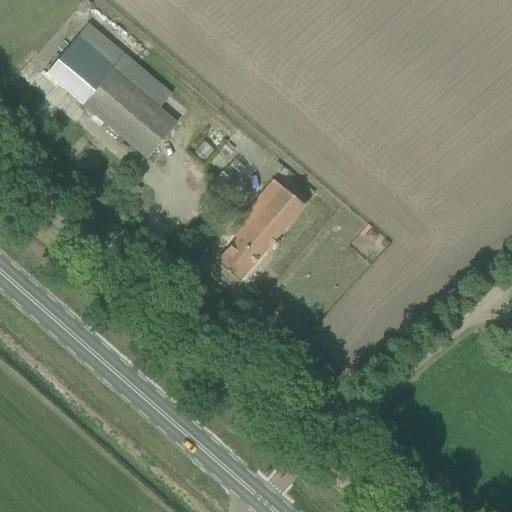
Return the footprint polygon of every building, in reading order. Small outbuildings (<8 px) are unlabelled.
[(84,0),(76,9),(83,14),(91,6),(84,0)] [(87,24),(46,74),(146,158),(176,124),(112,70),(124,55),(87,24)] [(222,173),(233,182),(239,175),(239,174),(228,165),(228,166),(222,173)] [(222,173),(206,192),(217,201),(233,182),(222,173)] [(215,263),(238,282),(302,207),(273,182),(228,234),(235,240),(215,263)] [(128,184),(119,194),(129,203),(139,193),(128,184)]
